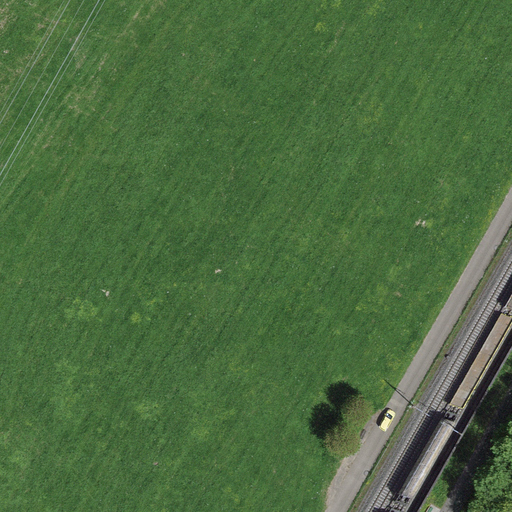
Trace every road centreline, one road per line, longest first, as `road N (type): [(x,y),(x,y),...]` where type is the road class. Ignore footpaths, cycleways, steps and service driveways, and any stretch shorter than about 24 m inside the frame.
road 1 (residential): [(337,511),(511,203)]
road 2 (residential): [(511,378),(435,511)]
